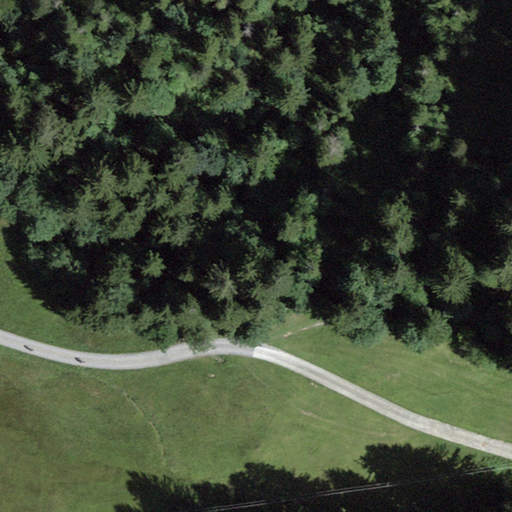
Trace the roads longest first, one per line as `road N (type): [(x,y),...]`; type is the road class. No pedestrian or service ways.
road 1 (track): [(252,348),(419,424),(511,454)]
road 2 (track): [(0,335),(74,356),(252,348)]
